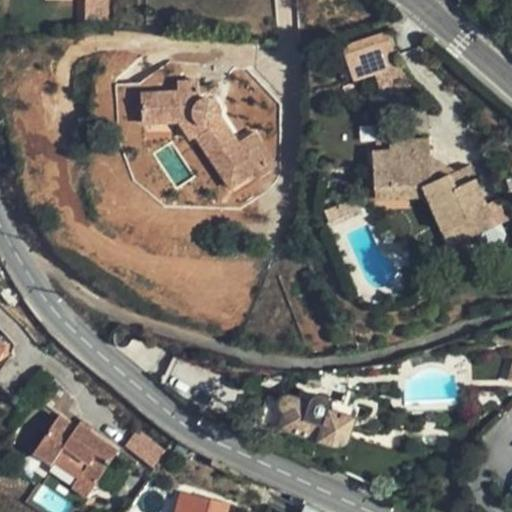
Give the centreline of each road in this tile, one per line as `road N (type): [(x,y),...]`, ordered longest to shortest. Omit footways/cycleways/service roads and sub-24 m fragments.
road 1 (residential): [(28,267),(53,267),(93,301),(143,321),(281,363),(332,365),(511,315)]
road 2 (secondary): [(374,511),(206,437),(76,331),(28,267)]
